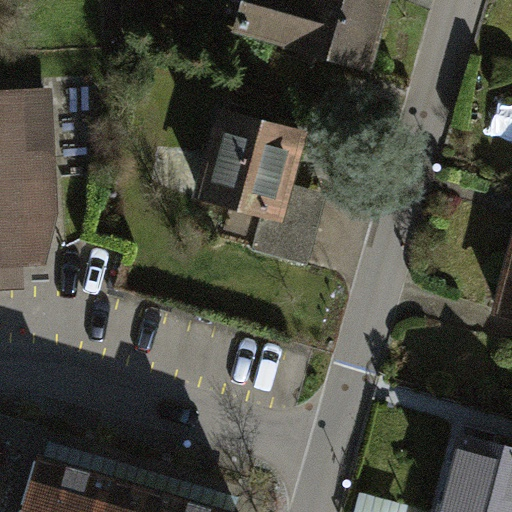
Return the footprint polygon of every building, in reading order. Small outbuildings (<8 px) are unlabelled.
[(245,0),(237,27),(289,41),(292,47),(366,66),(387,0),(245,0)] [(0,95),(0,260),(24,260),(24,249),(44,247),(53,210),(48,94),(0,95)] [(225,113),(204,192),(263,208),(252,250),(309,265),(320,224),(280,214),(301,134),(225,113)] [(511,261),(500,311),(511,313),(511,261)] [(511,511),(511,449),(457,435),(437,511),(511,511)] [(239,511),(40,454),(23,511),(239,511)]
